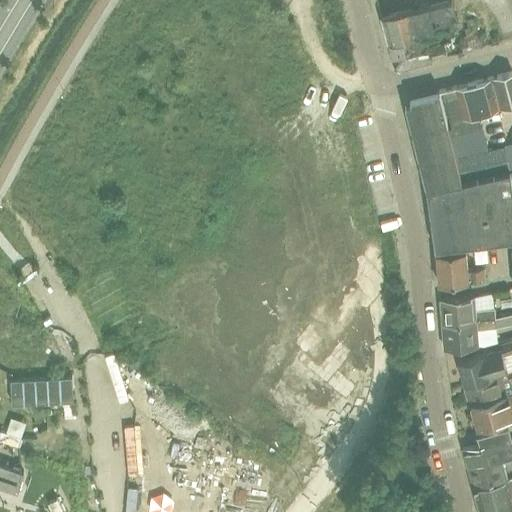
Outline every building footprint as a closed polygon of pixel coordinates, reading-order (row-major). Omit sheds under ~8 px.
[(511,72),(493,77),(501,107),(509,106),(511,104),(511,72)] [(467,123),(467,124),(481,120),(479,113),(499,108),(492,77),(443,90),(453,127),(467,123)] [(456,157),(445,110),(440,90),(409,98),(406,103),(427,189),(462,181),(456,157)] [(462,181),(511,170),(506,146),(456,157),(462,181)] [(456,245),(479,242),(511,238),(511,169),(511,170),(462,181),(427,189),(436,248),(456,245)] [(439,283),(459,282),(485,279),(485,268),(468,269),(466,250),(437,252),(439,283)] [(443,322),(479,319),(495,318),(495,309),(476,311),(475,296),(441,299),(443,322)] [(0,365),(24,309),(0,298),(0,365)] [(511,313),(495,318),(479,319),(443,322),(445,347),(479,344),(478,329),(495,327),(496,327),(511,323),(511,313)] [(504,355),(511,352),(511,341),(500,345),(501,347),(458,359),(465,382),(479,378),(500,373),(508,370),(504,355)] [(511,380),(511,369),(508,370),(500,373),(479,378),(465,382),(471,406),(511,393),(511,384),(511,381),(511,380)] [(12,403),(74,400),(72,375),(11,379),(12,403)] [(511,418),(511,393),(471,406),(477,428),(511,418)] [(463,448),(468,465),(511,453),(511,439),(508,424),(479,432),(482,443),(463,448)] [(511,467),(511,453),(468,465),(473,484),(507,474),(506,470),(511,467)] [(0,485),(18,492),(25,472),(0,463),(0,485)] [(481,511),(511,511),(511,476),(474,487),(481,511)]
